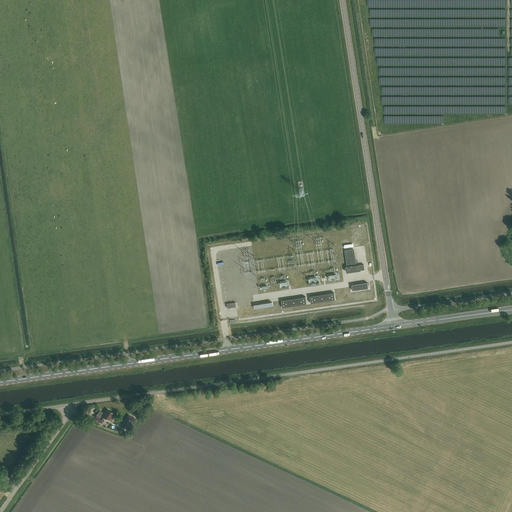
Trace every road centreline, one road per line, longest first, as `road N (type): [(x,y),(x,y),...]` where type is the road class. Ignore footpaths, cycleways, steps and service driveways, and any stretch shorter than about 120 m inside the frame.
road 1 (primary): [(0,381),(393,326)]
road 2 (tertiary): [(391,309),(342,0)]
road 3 (unclassified): [(0,511),(74,404)]
road 4 (unclassified): [(511,293),(391,309)]
road 5 (primary): [(393,326),(511,310)]
